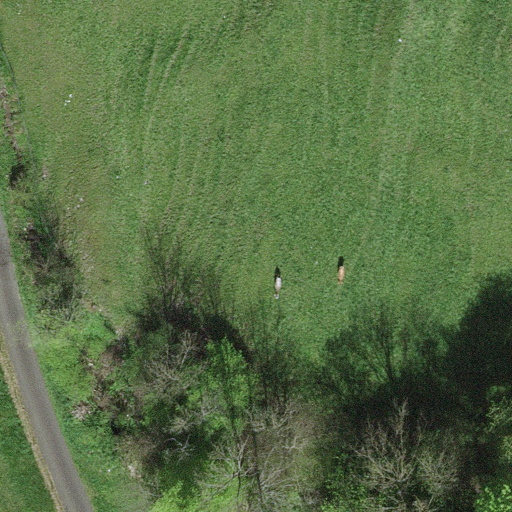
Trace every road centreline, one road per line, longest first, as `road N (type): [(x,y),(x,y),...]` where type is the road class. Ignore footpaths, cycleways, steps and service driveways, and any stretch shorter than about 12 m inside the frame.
road 1 (track): [(0,266),(76,511)]
road 2 (track): [(72,501),(171,499),(189,511)]
